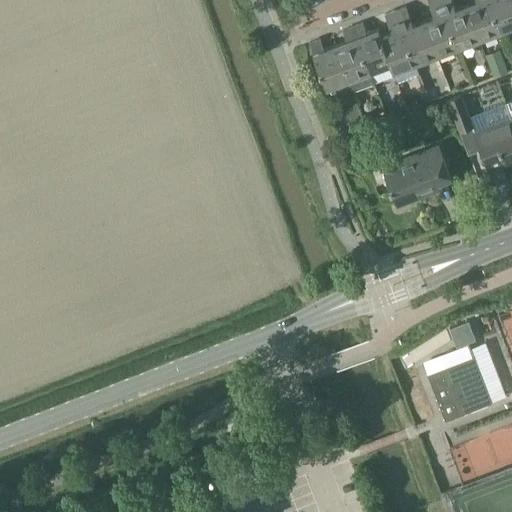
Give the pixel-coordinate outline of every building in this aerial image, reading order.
[(429,0),(435,15),(424,19),(437,54),(458,46),(440,0),(429,0)] [(457,7),(454,0),(440,0),(458,46),(480,38),(467,3),(457,7)] [(475,0),(467,3),(480,38),(501,30),(489,0),(475,0)] [(511,0),(489,0),(501,30),(511,25),(511,0)] [(396,9),(416,62),(437,54),(424,19),(414,23),(407,5),(396,9)] [(392,62),(391,62),(394,70),(416,62),(396,9),(386,13),(393,31),(382,35),(392,62)] [(370,70),(391,62),(392,62),(382,35),(379,26),(368,31),(364,21),(353,25),(370,70)] [(375,81),(370,70),(353,25),(344,29),(348,38),(335,43),(348,79),(349,78),(353,90),(375,81)] [(348,79),(335,43),(325,47),(321,37),(310,42),(327,87),(348,79)] [(475,126),(463,93),(447,99),(460,132),(475,126)] [(366,123),(375,119),(373,111),(363,115),(366,123)] [(506,159),(511,156),(511,118),(511,116),(474,130),(488,168),(507,162),(506,159)] [(398,204),(431,192),(429,186),(452,177),(439,144),(411,155),(413,160),(385,171),(398,204)] [(450,327),(457,345),(476,338),(469,320),(450,327)] [(446,366),(428,373),(446,419),(492,402),(474,355),(473,356),(446,366)]
